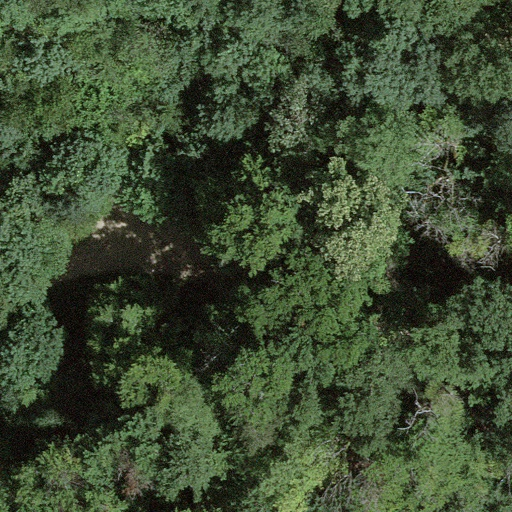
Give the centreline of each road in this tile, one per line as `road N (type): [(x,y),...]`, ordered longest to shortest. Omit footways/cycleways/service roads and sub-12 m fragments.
road 1 (track): [(511,345),(476,350),(309,307),(162,247)]
road 2 (track): [(162,247),(0,293)]
